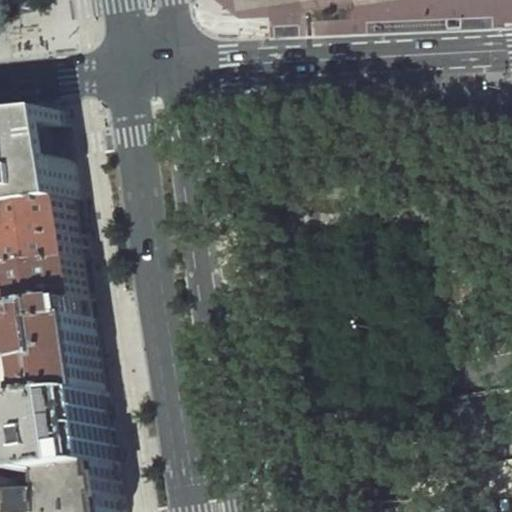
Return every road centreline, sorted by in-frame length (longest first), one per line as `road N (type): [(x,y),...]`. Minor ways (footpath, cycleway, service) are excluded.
road 1 (primary): [(130,75),(195,511)]
road 2 (tertiary): [(130,75),(511,52)]
road 3 (tertiary): [(0,89),(130,75)]
